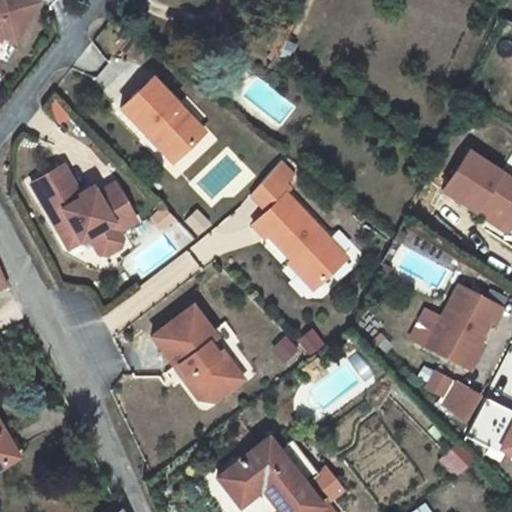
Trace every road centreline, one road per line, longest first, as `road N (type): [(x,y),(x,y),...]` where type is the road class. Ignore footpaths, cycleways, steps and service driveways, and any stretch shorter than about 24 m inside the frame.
road 1 (unclassified): [(147,511),(0,243)]
road 2 (residential): [(0,129),(96,0)]
